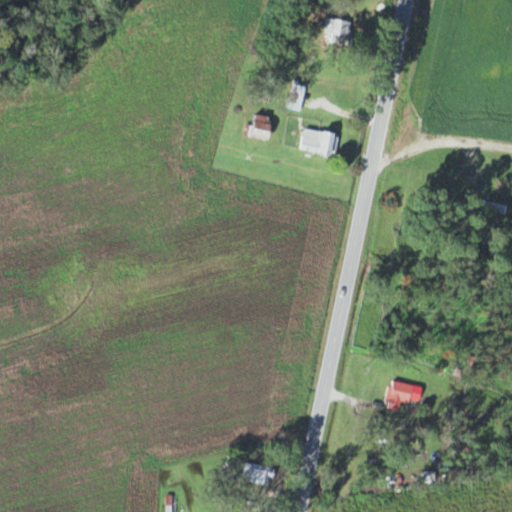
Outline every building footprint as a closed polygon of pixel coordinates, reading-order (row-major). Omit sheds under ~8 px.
[(351,20),(326,20),(326,34),(333,34),(333,46),(351,46),(351,20)] [(267,141),(273,119),(259,115),(253,138),(267,141)] [(336,156),(339,135),(305,129),(301,151),(336,156)] [(507,207),(477,198),(474,206),(504,215),(507,207)] [(413,384),(389,384),(389,403),(413,403),(413,384)] [(273,467),(246,463),(243,482),(271,486),(273,467)]
